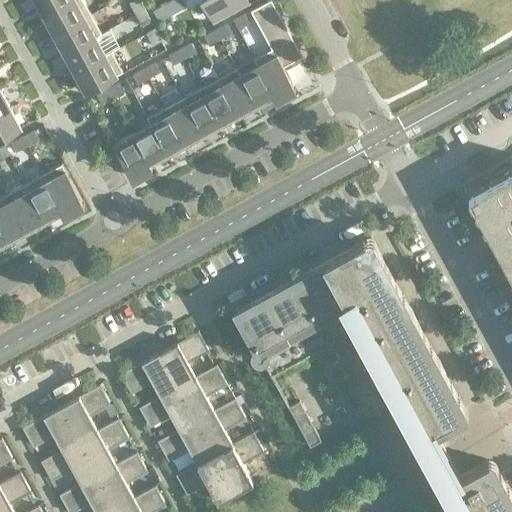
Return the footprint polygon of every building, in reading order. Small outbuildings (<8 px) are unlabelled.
[(69,0),(35,0),(43,14),(69,0)] [(90,13),(83,0),(69,0),(43,14),(53,33),(90,13)] [(144,8),(139,0),(131,0),(129,2),(135,13),(144,8)] [(202,0),(212,17),(243,0),(202,0)] [(293,84),(283,66),(301,55),(271,0),(267,0),(250,10),(271,48),(254,57),(274,94),(293,84)] [(165,1),(150,9),(157,21),(172,13),(165,1)] [(150,20),(144,8),(135,13),(141,25),(150,20)] [(101,32),(90,13),(53,33),(64,52),(101,32)] [(249,22),(244,13),(233,19),(237,28),(249,22)] [(231,31),(226,22),(215,29),(220,38),(231,31)] [(161,39),(154,27),(145,32),(152,44),(161,39)] [(220,38),(215,29),(203,35),(208,44),(220,38)] [(101,33),(101,32),(64,52),(74,71),(111,51),(111,50),(104,54),(95,36),(101,33)] [(195,51),(190,42),(179,48),(184,57),(195,51)] [(184,57),(179,48),(168,54),(172,63),(184,57)] [(122,71),(111,51),(74,71),(85,91),(122,71)] [(274,94),(254,57),(253,58),(256,64),(240,73),(237,67),(236,67),(256,104),(274,94)] [(159,71),(154,62),(143,68),(148,77),(159,71)] [(256,104),(236,67),(218,77),(238,114),(256,104)] [(148,77),(143,68),(132,74),(137,83),(148,77)] [(238,114),(218,77),(200,87),(220,124),(238,114)] [(124,90),(119,81),(107,87),(112,96),(124,90)] [(112,96),(107,87),(96,94),(101,102),(112,96)] [(220,124),(200,87),(182,96),(202,133),(220,124)] [(0,111),(9,107),(0,90),(0,111)] [(202,133),(182,96),(164,106),(184,143),(202,133)] [(184,143),(164,106),(146,116),(167,153),(184,143)] [(0,137),(20,127),(9,107),(0,111),(0,137)] [(167,153),(146,116),(145,116),(149,123),(132,132),(149,163),(167,153)] [(37,137),(33,128),(21,135),(26,143),(37,137)] [(149,163),(132,132),(113,142),(130,173),(149,163)] [(26,143),(21,135),(10,141),(15,150),(26,143)] [(511,156),(510,153),(461,180),(490,233),(489,234),(511,275),(511,156)] [(81,200),(61,163),(42,173),(62,210),(81,200)] [(62,210),(42,173),(24,183),(45,220),(62,210)] [(45,220),(24,183),(6,192),(27,230),(45,220)] [(27,230),(6,192),(0,195),(0,223),(9,239),(27,230)] [(0,244),(9,239),(0,223),(0,244)] [(465,409),(370,235),(235,309),(254,346),(253,347),(252,349),(252,350),(252,351),(252,353),(252,354),(253,355),(254,356),(255,357),(256,357),(257,358),(259,358),(260,358),(261,358),(274,381),(358,335),(386,388),(385,389),(393,419),(393,421),(394,423),(395,424),(396,426),(398,428),(399,429),(401,430),(403,431),(405,432),(407,433),(410,434),(412,434),(414,434),(417,434),(419,433),(422,432),(423,432),(465,409)] [(208,349),(197,329),(159,351),(178,385),(216,364),(216,363),(195,375),(187,361),(208,349)] [(178,385),(159,351),(120,372),(131,391),(152,379),(160,394),(139,405),(139,406),(178,385)] [(226,383),(216,364),(178,385),(196,419),(235,398),(234,397),(213,409),(205,394),(226,383)] [(110,403),(99,383),(61,404),(79,439),(118,418),(118,417),(96,429),(89,414),(110,403)] [(196,419),(178,385),(139,406),(149,425),(171,413),(178,427),(157,439),(158,440),(196,419)] [(245,416),(235,398),(196,419),(215,452),(253,431),(231,442),(224,428),(245,416)] [(298,399),(289,405),(287,405),(302,432),(313,426),(298,399)] [(79,439),(61,404),(22,425),(33,445),(54,433),(62,448),(40,459),(41,460),(79,439)] [(128,436),(118,418),(79,439),(98,472),(136,451),(115,462),(107,448),(128,436)] [(215,452),(196,419),(158,440),(168,458),(189,447),(197,461),(176,473),(176,474),(215,452)] [(320,439),(313,426),(302,432),(309,445),(320,439)] [(251,477),(242,461),(263,450),(253,431),(215,452),(225,471),(233,487),(251,477)] [(0,462),(12,456),(1,437),(0,437),(0,482),(20,471),(19,471),(0,481),(0,462)] [(98,472),(79,439),(41,460),(51,479),(72,467),(80,481),(59,493),(59,494),(98,472)] [(147,470),(136,451),(98,472),(116,506),(155,485),(154,484),(133,496),(125,482),(147,470)] [(186,492),(207,481),(216,496),(233,487),(225,471),(215,452),(176,474),(186,492)] [(511,511),(511,494),(495,464),(494,463),(493,462),(491,461),(490,460),(488,460),(486,460),(484,461),(450,479),(448,481),(446,482),(444,484),(443,487),(442,489),(442,490),(442,492),(442,494),(442,496),(443,497),(443,499),(444,500),(445,503),(454,511),(511,511)] [(30,490),(20,471),(0,482),(0,511),(24,511),(38,505),(38,504),(23,511),(14,511),(9,502),(30,490)] [(105,511),(116,506),(98,472),(59,494),(69,511),(91,501),(96,511),(105,511)] [(149,511),(165,504),(155,485),(116,506),(119,511),(149,511)]
